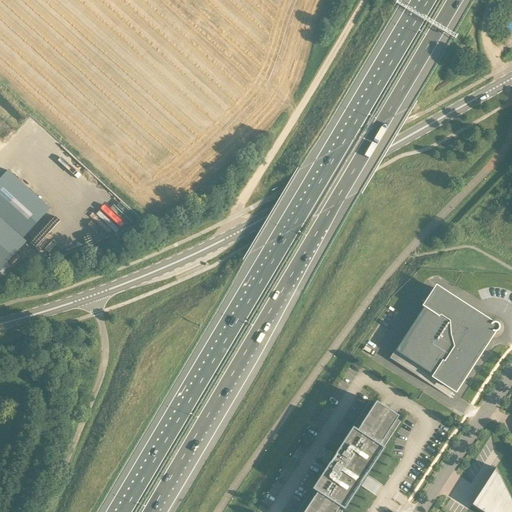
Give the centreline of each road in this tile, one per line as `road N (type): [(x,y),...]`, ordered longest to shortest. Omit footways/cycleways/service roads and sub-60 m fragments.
road 1 (motorway): [(428,0),(122,511)]
road 2 (motorway): [(150,511),(455,0)]
road 3 (secondary): [(0,324),(227,239),(511,79)]
road 4 (track): [(365,0),(227,239)]
road 5 (unclassified): [(416,511),(511,366)]
